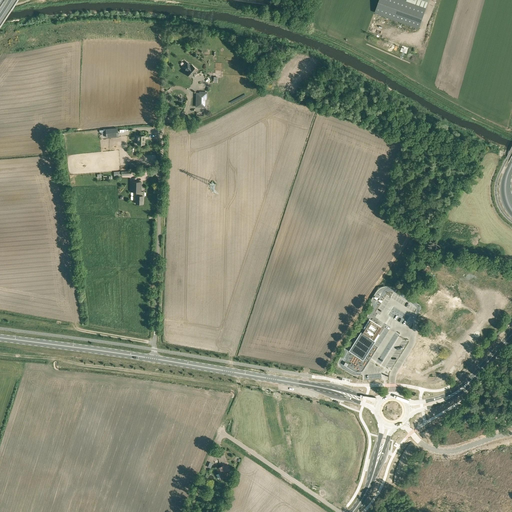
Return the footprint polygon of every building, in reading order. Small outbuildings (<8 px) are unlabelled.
[(397,0),(379,0),(375,13),(419,29),(427,7),(426,7),(428,0),(407,0),(406,3),(397,0)] [(184,67),(185,68),(187,70),(185,73),(191,77),(197,70),(192,65),(191,66),(189,64),(188,64),(187,64),(186,64),(185,66),(184,66),(184,67)] [(204,93),(196,93),(196,107),(205,107),(205,103),(202,103),(202,100),(203,100),(204,93)] [(106,138),(118,137),(117,128),(105,129),(106,132),(106,138)] [(136,139),(136,140),(138,140),(138,144),(140,144),(140,145),(141,145),(141,144),(144,144),(145,136),(137,136),(136,135),(136,139)] [(143,204),(143,196),(141,196),(141,192),(141,182),(131,182),(131,192),(138,192),(138,196),(136,195),(136,203),(143,204)] [(444,299),(434,310),(439,315),(449,303),(444,299)] [(366,326),(365,328),(366,329),(361,337),(360,337),(353,347),(354,348),(352,351),(364,358),(383,328),(371,320),(367,327),(366,326)] [(418,339),(406,352),(409,355),(406,358),(414,365),(416,363),(411,358),(424,344),(418,339)] [(82,374),(75,374),(75,380),(78,380),(78,386),(87,386),(86,370),(82,370),(82,374)] [(71,400),(69,410),(76,411),(78,401),(71,400)] [(412,439),(401,451),(404,454),(415,442),(412,439)] [(401,466),(410,456),(408,454),(399,464),(401,466)] [(227,474),(229,473),(227,467),(224,468),(223,466),(217,468),(221,478),(227,475),(227,474)]
